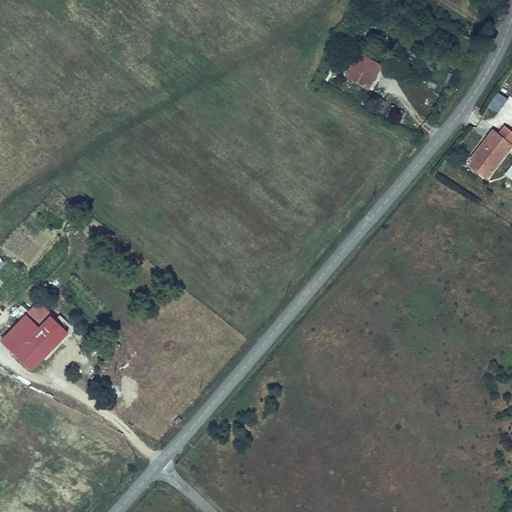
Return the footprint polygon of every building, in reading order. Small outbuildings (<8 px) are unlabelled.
[(395,32),(384,26),(380,34),(391,40),(395,32)] [(369,77),(377,64),(358,53),(346,74),(367,87),(372,79),(372,78),(369,77)] [(373,80),(381,66),(377,64),(369,77),(372,78),(372,79),(373,80)] [(448,84),(456,67),(449,64),(441,81),(448,84)] [(486,178),(511,146),(493,131),(470,159),(472,160),(478,165),(475,169),(486,178)] [(475,169),(478,165),(472,160),(469,165),(475,169)] [(67,321),(58,312),(53,318),(62,326),(67,321)] [(45,356),(68,332),(62,326),(53,318),(50,315),(38,327),(30,336),(27,339),(28,339),(21,346),(38,363),(45,355),(45,356)] [(30,336),(38,327),(34,323),(25,331),(30,336)] [(120,345),(111,337),(105,343),(114,352),(120,345)] [(38,363),(21,346),(14,340),(9,345),(32,368),(38,363)]
